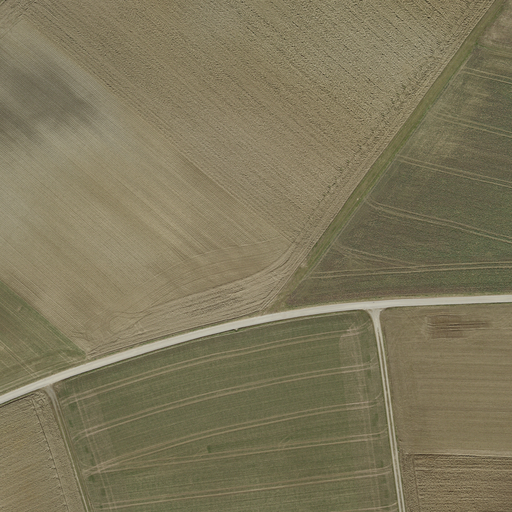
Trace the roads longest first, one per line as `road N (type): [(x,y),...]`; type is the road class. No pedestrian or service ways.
road 1 (track): [(508,0),(320,244),(283,314)]
road 2 (track): [(374,304),(403,511)]
road 3 (track): [(90,511),(49,381)]
